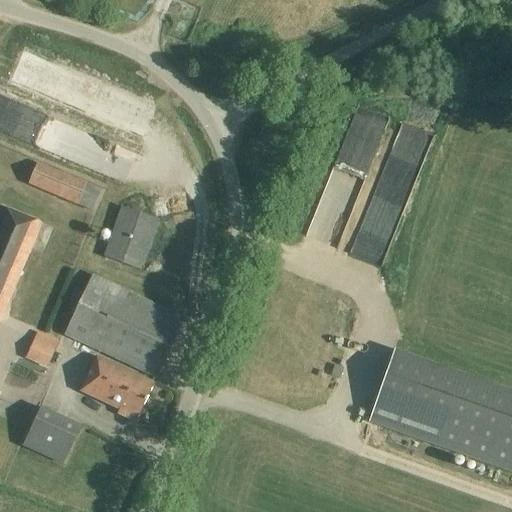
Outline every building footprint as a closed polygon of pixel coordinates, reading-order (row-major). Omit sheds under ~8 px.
[(101,190),(86,184),(37,162),(28,185),(76,206),(91,213),(101,190)] [(0,320),(1,320),(41,224),(0,207),(0,320)] [(142,271),(160,221),(122,207),(104,258),(142,271)] [(157,379),(184,319),(93,276),(65,337),(157,379)] [(25,362),(47,372),(60,343),(37,333),(25,362)] [(511,391),(394,350),(369,423),(511,473),(511,391)] [(119,411),(118,416),(136,424),(154,386),(96,358),(80,392),(119,411)] [(63,467),(82,426),(42,408),(23,448),(63,467)]
